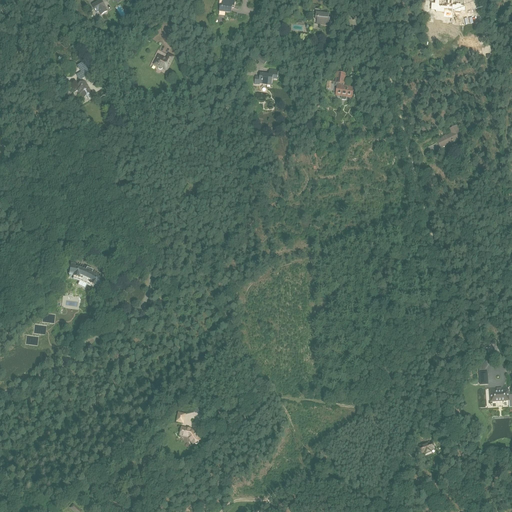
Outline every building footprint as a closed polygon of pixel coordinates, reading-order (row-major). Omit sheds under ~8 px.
[(106,8),(101,1),(92,6),(97,13),(99,12),(101,15),(107,12),(105,8),(106,8)] [(235,2),(223,1),(222,5),(220,5),(219,12),(231,14),(232,7),(234,7),(235,2)] [(431,4),(431,12),(436,12),(436,13),(443,14),(443,17),(452,17),(453,12),(455,12),(455,14),(461,14),(461,11),(465,11),(465,6),(462,5),(462,4),(456,4),(456,5),(453,5),(453,1),(451,1),(451,2),(449,2),(449,1),(447,1),(447,5),(445,5),(445,7),(440,7),(440,1),(435,1),(435,5),(431,4)] [(328,15),(316,13),(316,18),(318,18),(317,25),(329,26),(330,19),(328,19),(328,15)] [(469,37),(459,38),(460,47),(470,47),(470,46),(478,45),(478,37),(474,37),(474,36),(471,36),(471,38),(469,38),(469,37)] [(154,64),(159,67),(159,68),(159,69),(160,69),(161,69),(162,69),(167,71),(174,58),(169,55),(166,60),(159,56),(154,64)] [(77,86),(79,89),(78,90),(80,94),(81,93),(84,98),(92,93),(85,81),(84,82),(82,79),(90,74),(84,63),(84,64),(85,66),(80,68),(82,73),(77,76),(80,80),(80,82),(81,84),(77,86)] [(259,76),(255,75),(254,84),(260,85),(262,83),(272,85),(272,79),(277,80),(278,70),(269,69),(268,74),(260,72),(259,76)] [(336,95),(342,96),(341,99),(342,100),(345,100),(346,99),(346,97),(352,98),(353,88),(343,86),(345,74),(337,73),(336,83),(339,83),(338,86),(337,85),(336,95)] [(441,149),(463,138),(457,126),(449,130),(451,134),(437,141),(441,149)] [(76,264),(70,263),(69,276),(77,278),(84,281),(91,285),(98,290),(106,280),(102,277),(101,279),(96,276),(92,273),(93,271),(87,267),(85,270),(80,268),(75,267),(76,264)] [(487,374),(480,375),(481,386),(488,385),(487,374)] [(490,392),(491,402),(509,401),(508,390),(490,392)] [(193,430),(182,428),(180,435),(188,437),(193,445),(195,443),(195,444),(197,445),(199,443),(199,442),(198,441),(200,440),(193,430)] [(431,443),(417,448),(420,454),(422,453),(423,455),(430,452),(430,451),(433,449),(431,443)]
